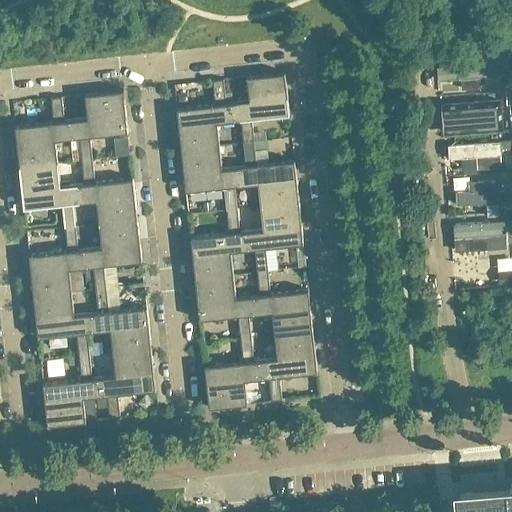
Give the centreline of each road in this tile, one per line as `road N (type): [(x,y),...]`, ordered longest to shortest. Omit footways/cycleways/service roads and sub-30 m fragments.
road 1 (residential): [(144,67),(291,51),(304,64),(343,447)]
road 2 (residential): [(185,463),(144,67)]
road 3 (residential): [(466,435),(448,337),(425,70)]
road 4 (residential): [(26,482),(0,238)]
road 5 (residential): [(26,482),(185,463)]
road 6 (residential): [(0,81),(144,67)]
road 7 (residential): [(343,447),(466,435)]
